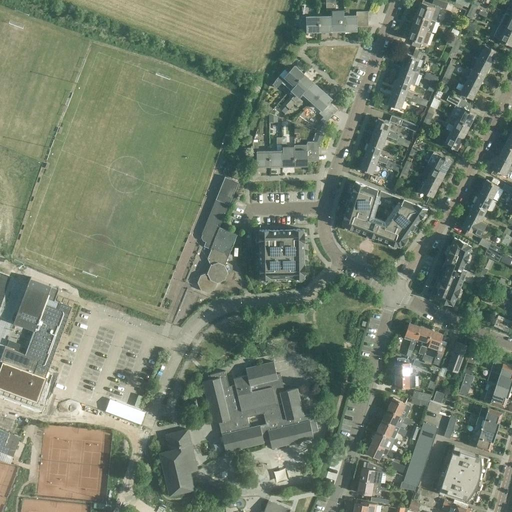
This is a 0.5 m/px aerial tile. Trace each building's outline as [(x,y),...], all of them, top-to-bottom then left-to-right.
[(429,20),(435,22),(435,21),(440,7),(451,11),(453,5),(438,0),(435,0),(434,4),(427,2),(426,5),(420,3),(416,15),(429,20)] [(336,2),(331,3),(331,10),(331,16),(331,31),(344,31),(344,16),(344,10),(336,11),(336,2)] [(319,31),(319,17),(306,17),(306,15),(308,15),(307,7),(302,7),(302,14),(301,14),(301,31),(306,30),(306,32),(319,31)] [(425,32),(431,33),(435,22),(429,20),(416,15),(412,26),(425,31),(425,32)] [(331,16),(319,17),(319,31),(331,31),(331,16)] [(344,16),(344,31),(356,31),(356,26),(356,22),(356,16),(344,16)] [(462,26),(467,28),(470,22),(465,19),(462,26)] [(511,31),(504,28),(505,27),(499,24),(493,36),(499,39),(498,39),(504,42),(504,43),(511,46),(511,43),(511,31)] [(425,31),(412,26),(407,38),(413,40),(411,44),(419,47),(421,43),(422,43),(422,42),(427,44),(431,33),(425,32),(425,31)] [(449,38),(455,41),(457,35),(452,33),(449,38)] [(452,47),(455,41),(449,38),(446,44),(452,47)] [(454,44),(459,47),(462,41),(456,38),(454,44)] [(451,50),(456,53),(459,47),(454,44),(451,50)] [(478,57),(490,63),(497,51),(490,48),(490,49),(484,46),(478,57)] [(401,66),(414,71),(418,59),(412,57),(413,56),(406,53),(401,66)] [(472,69),(484,75),(490,63),(478,57),(472,69)] [(446,70),(451,72),(454,67),(449,64),(446,70)] [(293,85),(303,74),(294,66),(292,68),(289,65),(275,81),(273,84),(276,87),(285,78),(293,85)] [(397,79),(409,84),(414,71),(401,66),(397,79)] [(466,80),(478,87),(484,75),(472,69),(466,80)] [(451,72),(446,70),(443,76),(449,79),(451,72)] [(312,82),(303,74),(293,85),(289,89),(295,94),(291,98),(292,98),(285,105),(289,109),(291,106),(292,106),(299,98),(302,94),(312,82)] [(432,74),(430,80),(436,82),(438,77),(432,74)] [(407,90),(409,84),(397,79),(392,92),(405,96),(414,99),(413,102),(419,104),(421,98),(415,96),(412,95),(413,92),(407,90)] [(478,87),(466,80),(460,92),(466,95),(466,96),(472,99),(478,87)] [(302,94),(312,102),(322,91),(312,82),(302,94)] [(446,99),(458,106),(461,99),(438,87),(436,91),(442,94),(445,95),(444,97),(447,98),(446,99)] [(331,99),(322,91),(312,102),(321,111),(319,113),(323,117),(320,120),(324,123),(321,127),(320,131),(324,132),(328,121),(328,120),(333,114),(325,106),(329,102),(331,99)] [(405,96),(392,92),(387,105),(394,107),(394,106),(400,108),(405,96)] [(299,98),(292,106),(295,109),(302,101),(299,98)] [(421,98),(419,104),(426,106),(428,100),(421,98)] [(430,105),(436,108),(438,102),(432,100),(430,105)] [(325,106),(333,114),(337,110),(329,102),(325,106)] [(457,120),(469,126),(475,114),(469,111),(463,108),(457,120)] [(392,122),(416,131),(418,125),(394,116),(392,122)] [(386,136),(396,140),(397,137),(398,134),(395,133),(394,132),(393,131),(395,125),(378,118),(373,131),(386,136)] [(469,126),(457,120),(451,131),(463,138),(469,126)] [(386,136),(373,131),(368,144),(381,149),(386,136)] [(463,138),(451,131),(445,143),(450,146),(456,150),(463,138)] [(281,137),(281,144),(281,151),(281,166),(294,165),(294,146),(287,146),(286,137),(281,137)] [(294,146),(294,165),(306,165),(306,161),(306,156),(318,156),(318,147),(319,147),(322,137),(316,137),(314,142),(307,142),(306,145),(294,145),(294,146)] [(395,142),(401,145),(403,139),(397,137),(396,140),(395,142)] [(403,139),(401,145),(408,147),(410,141),(403,139)] [(364,156),(377,161),(385,164),(387,160),(387,159),(379,156),(381,149),(368,144),(364,156)] [(511,148),(504,145),(498,157),(510,163),(511,158),(511,148)] [(269,166),(269,151),(256,152),(257,166),(269,166)] [(269,151),(269,166),(281,166),(281,151),(269,151)] [(432,166),(445,172),(451,160),(445,157),(444,158),(433,152),(428,164),(432,166)] [(377,161),(364,156),(359,169),(366,171),(372,173),(377,161)] [(510,163),(498,157),(492,169),(498,172),(496,176),(501,179),(510,163)] [(387,160),(385,164),(385,166),(390,168),(393,162),(387,160)] [(393,162),(390,168),(397,171),(399,165),(393,162)] [(409,169),(403,166),(400,172),(406,175),(409,169)] [(426,178),(438,184),(445,172),(432,166),(426,178)] [(225,177),(216,199),(229,204),(238,182),(225,177)] [(438,184),(426,178),(420,189),(426,192),(425,193),(432,196),(438,184)] [(479,192),(491,198),(497,187),(492,184),(492,183),(486,180),(479,192)] [(368,218),(377,189),(364,185),(365,184),(355,181),(354,184),(354,183),(351,193),(346,211),(343,221),(342,224),(345,225),(344,225),(354,229),(354,228),(366,233),(376,237),(388,241),(388,242),(398,245),(400,246),(401,244),(407,236),(419,218),(420,218),(425,210),(426,208),(417,204),(417,205),(403,200),(386,225),(381,223),(382,220),(373,217),(372,219),(368,218)] [(511,187),(505,184),(502,189),(511,194),(511,187)] [(380,191),(379,196),(397,203),(400,199),(380,191)] [(473,203),(485,210),(491,198),(479,192),(473,203)] [(204,246),(211,249),(208,258),(210,264),(207,272),(200,275),(197,282),(201,289),(207,292),(215,289),(217,282),(224,280),(227,272),(224,265),(237,234),(220,227),(229,204),(216,199),(201,234),(202,234),(201,237),(203,241),(205,242),(204,246)] [(473,203),(467,215),(486,225),(486,224),(480,220),(485,210),(473,203)] [(486,225),(467,215),(461,227),(467,230),(480,236),(486,225)] [(502,233),(508,236),(511,231),(506,227),(502,233)] [(293,277),(304,277),(304,274),(304,264),(303,242),(304,242),(303,232),(303,229),(293,229),(293,230),(269,230),(259,230),(259,233),(259,243),(260,265),(259,265),(259,275),(260,275),(260,278),(270,278),(270,277),(293,277)] [(508,236),(502,233),(499,239),(504,242),(507,238),(508,236)] [(438,289),(435,298),(439,299),(439,300),(448,303),(452,304),(455,296),(456,296),(459,287),(462,280),(471,283),(475,274),(462,268),(464,262),(465,262),(469,253),(468,252),(471,246),(467,244),(458,239),(454,237),(451,245),(450,245),(447,255),(444,263),(448,265),(442,280),(441,280),(438,289)] [(503,245),(509,248),(511,241),(511,239),(507,238),(504,242),(503,245)] [(485,251),(496,257),(501,248),(490,242),(485,251)] [(481,265),(490,270),(494,261),(485,257),(481,265)] [(37,271),(17,318),(38,326),(28,349),(43,356),(40,365),(50,369),(78,299),(66,294),(65,296),(62,295),(66,283),(37,271)] [(472,283),(486,289),(491,278),(476,272),(472,283)] [(481,300),(492,305),(496,294),(487,290),(485,296),(483,295),(481,300)] [(511,322),(498,316),(494,326),(507,331),(509,326),(511,327),(511,322)] [(416,338),(420,326),(408,323),(404,334),(405,335),(404,338),(411,340),(406,355),(411,356),(416,338)] [(416,338),(423,341),(422,345),(421,345),(418,353),(423,355),(426,346),(431,330),(420,326),(416,338)] [(431,330),(426,346),(437,350),(433,362),(439,364),(445,347),(438,345),(442,334),(431,330)] [(40,365),(43,356),(27,349),(8,341),(2,356),(5,357),(0,369),(0,380),(39,397),(50,369),(40,365)] [(448,368),(457,371),(467,346),(457,342),(448,368)] [(496,357),(486,354),(484,359),(494,362),(496,357)] [(421,367),(423,368),(427,367),(427,366),(428,367),(429,365),(428,364),(414,359),(412,358),(411,360),(414,361),(412,365),(421,367)] [(394,362),(394,375),(412,375),(412,367),(409,367),(409,361),(394,362)] [(239,431),(243,448),(270,442),(272,448),(314,439),(312,433),(318,432),(314,413),(303,416),(297,388),(284,391),(280,374),(276,375),(273,362),(246,368),(248,375),(234,379),(235,385),(229,386),(230,390),(234,389),(236,396),(238,396),(241,411),(251,409),(252,413),(253,413),(254,416),(264,414),(266,425),(250,429),(249,425),(242,427),(243,430),(239,431)] [(495,372),(511,377),(511,367),(496,362),(495,367),(496,367),(495,372)] [(242,427),(249,425),(247,418),(254,416),(253,413),(252,413),(251,409),(241,411),(238,396),(236,396),(234,389),(230,390),(229,386),(226,371),(210,374),(212,379),(203,381),(213,424),(219,422),(224,442),(226,452),(243,448),(239,431),(243,430),(242,427)] [(487,380),(490,381),(510,388),(511,381),(511,377),(495,372),(490,371),(487,380)] [(474,376),(466,373),(462,383),(470,385),(471,382),(472,383),(474,376)] [(414,375),(412,375),(394,375),(395,387),(408,387),(415,387),(415,375),(414,375)] [(434,387),(440,389),(444,377),(438,375),(434,387)] [(487,390),(507,397),(510,388),(490,381),(487,390)] [(459,392),(467,395),(470,385),(462,383),(459,392)] [(412,397),(429,400),(430,394),(413,390),(412,397)] [(433,400),(440,403),(444,393),(436,390),(433,400)] [(507,397),(487,390),(484,400),(504,407),(507,397)] [(404,417),(406,417),(411,406),(392,397),(387,409),(399,415),(399,414),(404,417)] [(429,400),(412,397),(410,403),(427,407),(429,400)] [(143,412),(110,400),(106,411),(139,423),(143,412)] [(427,409),(439,413),(441,406),(429,402),(427,409)] [(479,416),(499,423),(502,413),(482,406),(479,416)] [(399,415),(387,409),(382,419),(394,425),(399,415)] [(475,425),(496,432),(499,423),(479,416),(475,425)] [(406,417),(404,417),(402,421),(410,425),(412,420),(406,417)] [(447,427),(452,429),(455,419),(450,417),(447,427)] [(382,419),(376,430),(389,436),(395,438),(397,433),(405,436),(407,431),(399,427),(399,428),(394,425),(382,419)] [(403,481),(418,486),(434,439),(432,438),(436,427),(423,423),(403,481)] [(496,432),(475,425),(472,435),(492,442),(496,432)] [(452,429),(447,427),(443,437),(449,438),(452,429)] [(0,451),(13,456),(20,437),(9,433),(0,429),(0,451)] [(159,453),(170,495),(194,489),(190,472),(198,470),(188,430),(165,435),(169,451),(159,453)] [(383,447),(384,446),(387,440),(391,443),(399,447),(400,446),(401,446),(402,443),(401,443),(402,442),(395,438),(389,436),(376,430),(371,441),(383,447)] [(492,442),(472,435),(469,445),(489,452),(492,442)] [(383,447),(371,441),(366,452),(378,458),(381,452),(394,458),(396,453),(384,446),(383,447)] [(438,493),(472,504),(474,500),(475,501),(481,484),(479,484),(481,477),(483,477),(488,461),(487,460),(488,456),(454,445),(438,493)] [(400,472),(402,473),(405,466),(393,461),(390,468),(400,472)] [(359,480),(379,483),(382,468),(368,462),(366,469),(361,468),(359,480)] [(386,485),(379,483),(359,480),(357,492),(370,494),(371,492),(376,493),(377,489),(385,490),(386,485)] [(416,486),(402,481),(401,482),(400,486),(401,487),(414,490),(416,486)] [(369,501),(396,506),(387,504),(385,503),(386,498),(370,496),(369,501)] [(411,500),(409,508),(418,511),(420,502),(411,500)] [(453,511),(469,511),(471,509),(444,500),(443,504),(454,508),(453,511)] [(268,501),(263,511),(261,511),(262,511),(261,511),(287,511),(289,509),(268,501)] [(352,511),(366,511),(367,511),(375,511),(375,510),(386,511),(392,511),(394,511),(396,506),(369,501),(368,506),(354,503),(352,511)]
